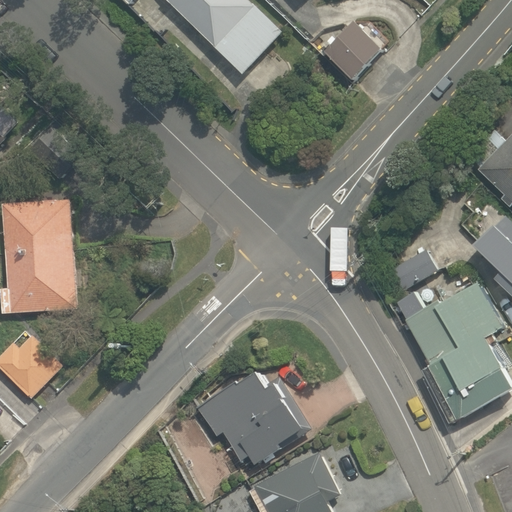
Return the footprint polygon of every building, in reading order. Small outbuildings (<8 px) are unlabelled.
[(250,0),(167,0),(243,71),(282,29),(250,0)] [(387,48),(354,19),(318,60),(350,89),(387,48)] [(0,149),(9,140),(7,137),(20,123),(0,103),(0,149)] [(58,126),(29,153),(57,182),(85,155),(58,126)] [(511,209),(511,207),(511,131),(479,169),(503,190),(497,197),(511,209)] [(9,254),(77,250),(74,201),(6,205),(9,254)] [(511,234),(501,223),(472,252),(511,292),(511,234)] [(81,309),(77,250),(9,254),(11,289),(4,290),(5,314),(81,309)] [(441,271),(429,251),(394,270),(406,291),(441,271)] [(410,321),(434,366),(432,367),(450,400),(509,368),(492,338),(509,329),(485,284),(446,305),(445,302),(429,311),(419,293),(401,303),(410,321)] [(17,344),(0,360),(0,365),(34,399),(50,383),(66,366),(36,336),(22,349),(17,344)] [(511,374),(509,368),(450,400),(461,420),(511,392),(511,374)] [(264,387),(254,370),(195,406),(214,438),(221,434),(246,476),(284,453),(279,446),(307,430),(276,379),(264,387)] [(0,387),(0,442),(9,450),(36,417),(0,387)] [(325,454),(258,487),(270,511),(337,511),(333,503),(346,496),(325,454)]
